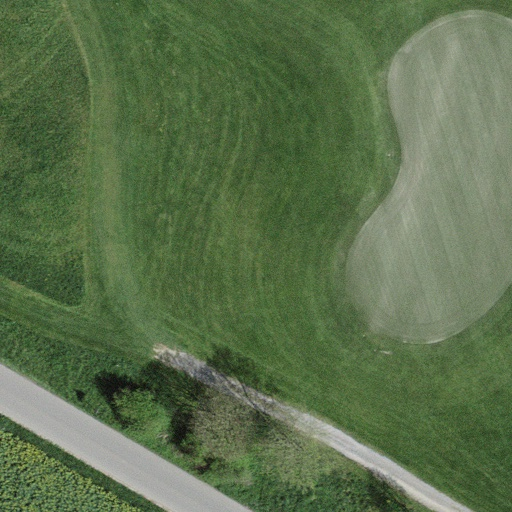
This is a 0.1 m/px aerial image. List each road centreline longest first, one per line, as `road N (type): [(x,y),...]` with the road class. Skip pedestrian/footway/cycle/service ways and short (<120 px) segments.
road 1 (track): [(448,511),(219,382)]
road 2 (unclassified): [(185,511),(0,403)]
